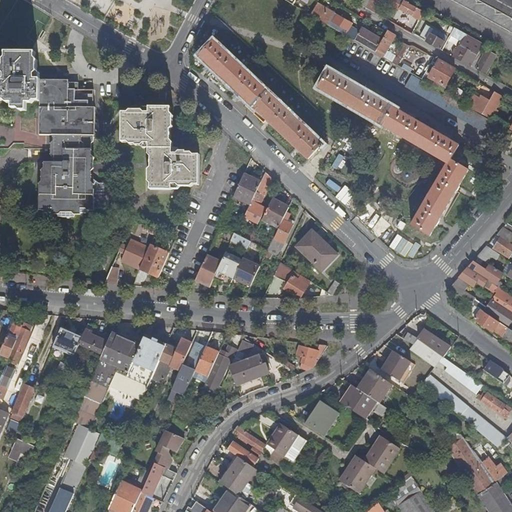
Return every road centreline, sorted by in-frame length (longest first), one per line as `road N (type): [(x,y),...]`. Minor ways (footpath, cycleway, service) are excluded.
road 1 (residential): [(396,319),(281,319),(0,288)]
road 2 (residential): [(165,68),(419,294)]
road 3 (residential): [(169,511),(203,443),(231,414),(344,364),(396,319)]
road 4 (residential): [(337,0),(511,97)]
road 5 (residential): [(419,294),(511,188)]
road 6 (residential): [(51,0),(165,68)]
